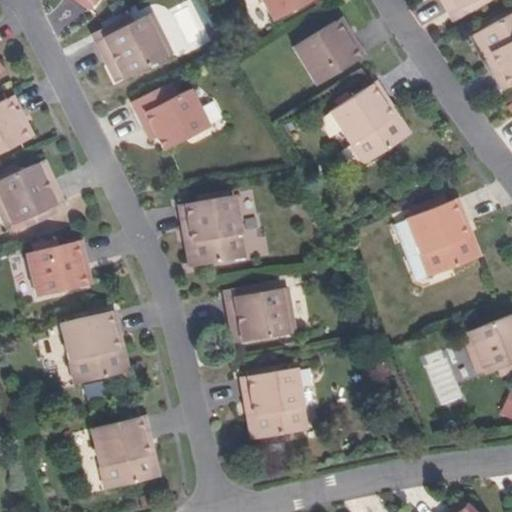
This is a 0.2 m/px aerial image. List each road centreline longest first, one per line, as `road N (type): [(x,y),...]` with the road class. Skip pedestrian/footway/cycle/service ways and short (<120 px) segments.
road 1 (residential): [(206,510),(149,278),(12,0)]
road 2 (residential): [(511,458),(206,510)]
road 3 (residential): [(511,185),(386,0)]
